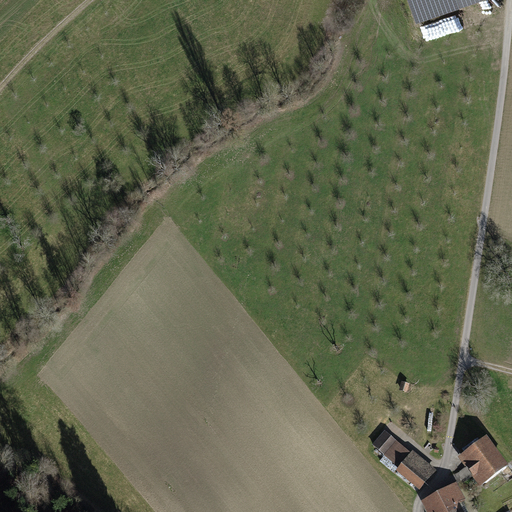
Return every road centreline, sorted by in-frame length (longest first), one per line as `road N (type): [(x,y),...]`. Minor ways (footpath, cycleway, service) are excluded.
road 1 (unclassified): [(417,511),(447,456),(510,0)]
road 2 (track): [(89,0),(0,90)]
